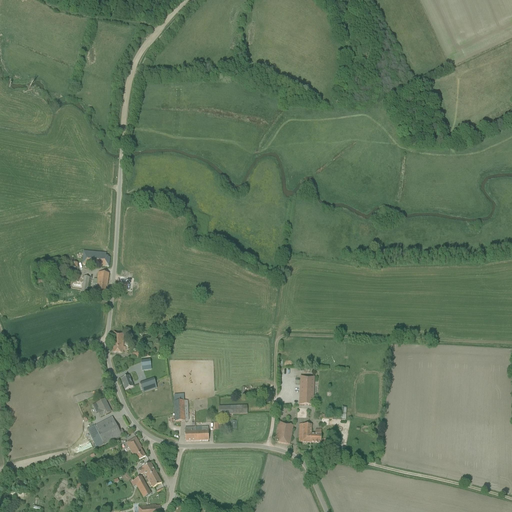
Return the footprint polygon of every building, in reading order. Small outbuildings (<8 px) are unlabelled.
[(87,266),(92,267),(97,267),(97,266),(105,266),(109,267),(110,258),(106,257),(106,254),(101,253),(83,252),(82,265),(87,265),(87,266)] [(161,284),(162,273),(138,271),(137,282),(161,284)] [(94,279),(94,282),(97,282),(97,283),(107,285),(109,274),(98,272),(97,279),(94,279)] [(79,296),(80,297),(85,298),(86,292),(89,292),(91,280),(89,279),(89,277),(84,276),(84,277),(82,277),(81,282),(72,281),(71,289),(80,291),(79,296)] [(56,285),(55,285),(54,278),(48,279),(49,286),(50,286),(50,291),(56,291),(56,285)] [(94,282),(92,294),(94,294),(94,296),(102,297),(104,298),(106,287),(107,287),(107,285),(97,283),(97,282),(94,282)] [(77,298),(76,290),(66,290),(66,298),(77,298)] [(112,307),(112,327),(121,327),(121,307),(112,307)] [(112,353),(117,353),(123,353),(124,332),(113,332),(112,353)] [(121,379),(125,390),(133,387),(129,376),(121,379)] [(314,377),(300,376),(299,405),(313,406),(314,377)] [(154,379),(141,383),(139,384),(143,393),(157,388),(154,379)] [(105,399),(100,402),(93,405),(96,413),(97,412),(100,417),(111,412),(110,412),(107,406),(108,406),(105,399)] [(174,399),(174,401),(175,422),(188,421),(187,401),(180,401),(180,399),(174,399)] [(209,400),(195,400),(195,411),(205,411),(205,417),(209,417),(209,400)] [(219,407),(219,410),(219,415),(247,414),(247,409),(247,406),(219,407)] [(112,417),(87,430),(97,448),(124,434),(122,430),(119,431),(112,417)] [(288,423),(283,422),(278,421),(275,442),(290,445),(293,426),(288,425),(288,423)] [(311,434),(311,431),(311,425),(299,425),(299,443),(321,443),(321,430),(315,430),(315,434),(311,434)] [(185,428),(185,442),(208,441),(208,427),(202,427),(202,428),(185,428)] [(126,443),(131,453),(136,460),(137,462),(145,457),(141,448),(141,447),(136,438),(126,443)] [(118,464),(115,457),(104,461),(106,468),(118,464)] [(150,463),(146,466),(138,470),(141,475),(144,473),(153,488),(162,483),(150,463)] [(141,476),(130,482),(133,487),(136,485),(144,481),(141,476)] [(144,481),(136,485),(143,498),(151,494),(144,481)]
